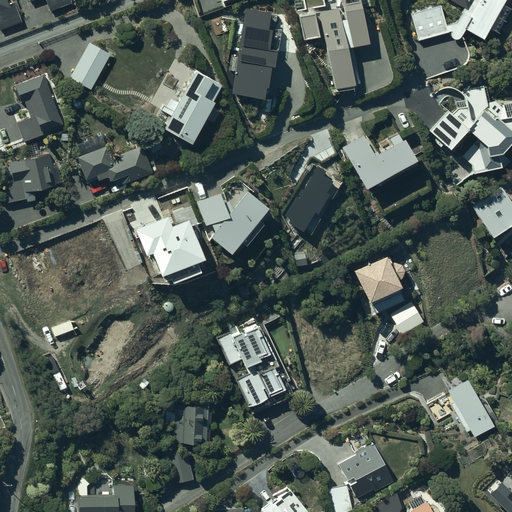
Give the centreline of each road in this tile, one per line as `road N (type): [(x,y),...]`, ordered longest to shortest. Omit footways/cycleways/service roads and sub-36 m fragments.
road 1 (residential): [(158,511),(511,295)]
road 2 (unclassified): [(0,355),(20,420),(5,511)]
